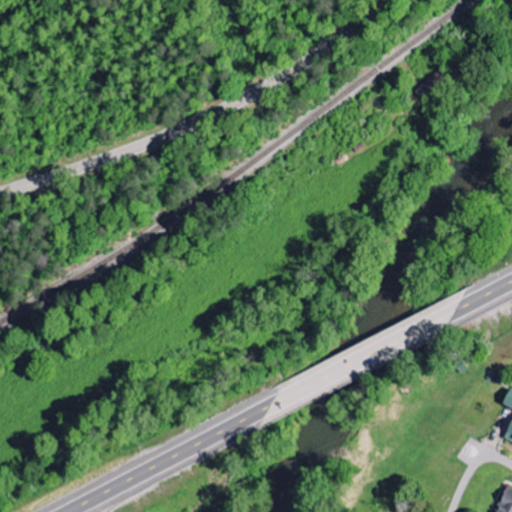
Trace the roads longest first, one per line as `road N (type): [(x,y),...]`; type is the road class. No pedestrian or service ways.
road 1 (secondary): [(0,192),(227,109),(325,50),(388,0)]
road 2 (trunk): [(69,511),(277,403)]
road 3 (trunk): [(277,403),(458,309)]
